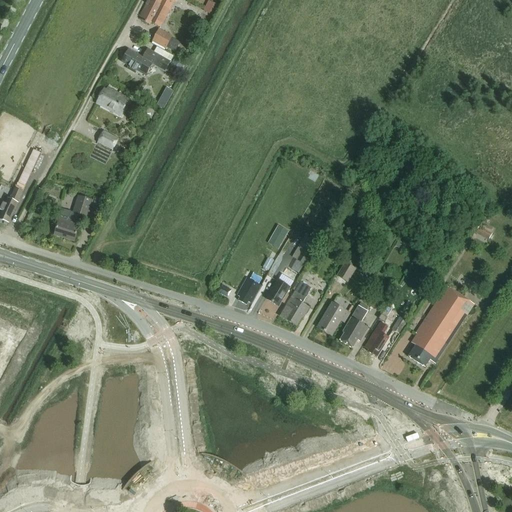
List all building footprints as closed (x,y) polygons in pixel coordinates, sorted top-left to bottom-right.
[(149,0),(140,17),(143,18),(142,21),(150,26),(151,24),(160,28),(161,29),(163,25),(175,2),(176,0),(149,0)] [(208,1),(203,12),(215,18),(220,7),(208,1)] [(166,50),(173,37),(159,29),(152,42),(166,50)] [(129,50),(122,62),(129,67),(128,70),(136,74),(137,71),(146,76),(153,64),(155,65),(165,71),(171,62),(161,56),(149,49),(144,59),(129,50)] [(177,73),(183,64),(175,60),(170,69),(177,73)] [(105,90),(100,98),(103,100),(99,108),(120,119),(130,100),(109,89),(107,92),(105,90)] [(167,89),(157,106),(164,110),(173,93),(167,89)] [(114,150),(119,139),(103,131),(98,142),(114,150)] [(31,176),(41,154),(35,151),(24,172),(31,176)] [(25,186),(28,181),(22,177),(19,183),(25,186)] [(0,221),(9,225),(22,193),(14,189),(10,199),(8,198),(5,204),(4,203),(0,211),(2,211),(0,216),(0,221)] [(60,215),(54,235),(75,241),(81,220),(87,222),(89,215),(93,200),(79,195),(74,213),(70,212),(68,218),(60,215)] [(99,198),(96,206),(104,208),(107,200),(99,198)] [(475,234),(487,241),(493,232),(481,225),(475,234)] [(278,227),(268,244),(277,249),(287,232),(278,227)] [(390,237),(385,245),(390,248),(395,240),(390,237)] [(314,248),(307,244),(303,249),(300,247),(295,256),(298,258),(296,261),(303,266),(314,248)] [(268,258),(263,268),(268,271),(274,261),(268,258)] [(347,284),(355,270),(344,264),(336,277),(347,284)] [(252,305),(262,286),(248,279),(239,296),(241,298),(239,301),(247,305),(249,303),(252,305)] [(278,307),(290,288),(279,281),(267,300),(278,307)] [(287,320),(297,326),(299,322),(301,323),(310,308),(303,304),(312,289),(301,283),(282,317),(287,320)] [(416,334),(418,335),(412,344),(416,347),(409,358),(425,368),(430,361),(436,365),(475,305),(447,287),(416,334)] [(343,333),(345,334),(341,342),(353,349),(359,341),(361,342),(368,329),(361,324),(367,312),(366,311),(368,308),(361,303),(343,333)] [(342,322),(344,323),(349,313),(333,304),(319,329),(333,337),(342,322)] [(384,324),(387,319),(382,316),(379,320),(384,324)] [(398,318),(390,331),(398,335),(406,323),(398,318)] [(380,323),(365,348),(370,351),(369,354),(377,358),(389,338),(385,335),(389,328),(380,323)]
